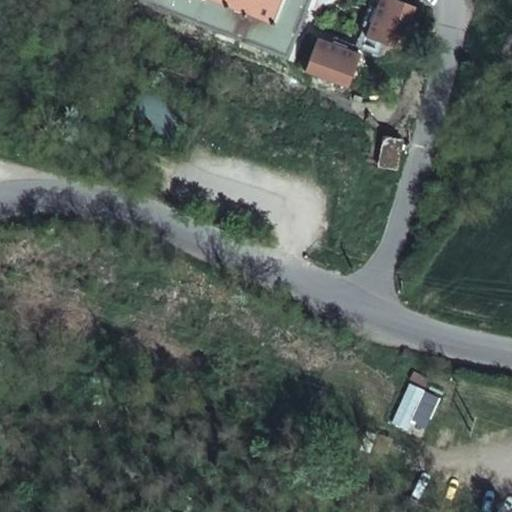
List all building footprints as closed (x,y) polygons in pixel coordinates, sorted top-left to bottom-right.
[(141,0),(288,56),(309,0),(141,0)] [(414,8),(391,0),(375,0),(362,39),(399,51),(414,8)] [(359,55),(314,40),(302,75),(347,90),(359,55)] [(400,138),(381,135),(376,164),(394,167),(400,138)] [(436,397),(419,390),(423,382),(408,377),(391,421),(422,433),(436,397)]
